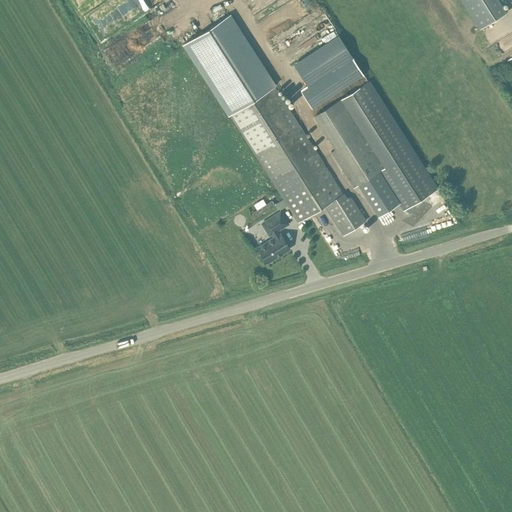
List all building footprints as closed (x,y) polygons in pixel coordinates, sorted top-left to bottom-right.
[(461,0),(480,28),(507,11),(499,0),(461,0)] [(511,57),(511,12),(510,9),(507,11),(480,28),(481,29),(472,35),(493,68),(508,58),(509,59),(511,57)] [(344,196),(229,15),(184,44),(298,222),(324,205),(343,235),(365,220),(351,198),(344,196)] [(306,86),(300,90),(311,107),(363,74),(352,57),(306,86)] [(315,115),(336,148),(330,151),(353,187),(357,184),(377,215),(398,202),(403,210),(437,188),(369,81),(315,115)] [(271,201),(265,204),(256,210),(252,213),(255,218),(274,206),(271,201)] [(267,262),(289,249),(280,233),(279,234),(277,231),(287,224),(280,212),(262,223),(269,235),(272,234),(274,237),(258,247),(267,262)]
